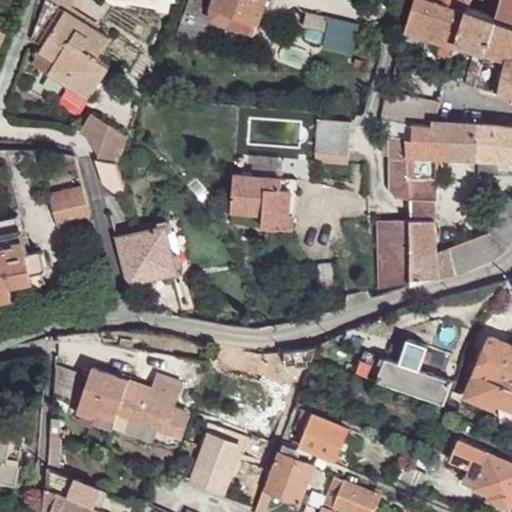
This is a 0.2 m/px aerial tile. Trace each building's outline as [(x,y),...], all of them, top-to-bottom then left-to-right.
[(217,0),(214,9),(233,16),(257,25),(266,0),(217,0)] [(434,0),(433,0),(417,0),(405,42),(451,57),(456,42),(465,13),(436,1),(434,0)] [(468,0),(436,0),(436,1),(465,13),(467,8),(468,0)] [(501,0),(468,0),(467,8),(495,21),(501,0)] [(511,0),(501,0),(495,21),(511,27),(511,0)] [(495,21),(467,8),(465,13),(456,42),(485,53),(495,21)] [(233,16),(214,9),(214,20),(227,25),(233,16)] [(109,40),(67,13),(41,49),(58,60),(48,79),(89,104),(109,70),(97,61),(109,40)] [(211,22),(188,14),(188,17),(179,39),(202,48),(211,25),(211,22)] [(257,25),(233,16),(227,25),(253,35),(257,25)] [(328,17),(321,47),(351,55),(359,24),(328,17)] [(511,27),(495,21),(485,53),(506,62),(498,93),(511,100),(511,96),(511,27)] [(482,65),(458,57),(453,78),(475,86),(482,65)] [(439,102),(390,91),(383,118),(394,120),(396,106),(403,107),(404,122),(413,123),(434,122),(439,102)] [(77,138),(117,163),(132,140),(92,114),(77,138)] [(357,124),(327,121),(322,155),(353,159),(357,124)] [(434,122),(413,123),(412,135),(406,135),(408,156),(434,157),(434,122)] [(481,123),(434,122),(434,157),(436,157),(478,160),(481,123)] [(511,127),(481,123),(478,160),(511,161),(511,127)] [(434,157),(408,156),(408,180),(436,182),(436,157),(434,157)] [(125,184),(117,164),(92,159),(100,183),(120,187),(125,184)] [(436,182),(408,180),(409,199),(435,200),(436,190),(436,182)] [(286,188),(235,181),(232,218),(263,222),(261,235),(290,239),(292,224),(288,224),(291,199),(284,197),(286,188)] [(445,181),(436,182),(436,190),(443,189),(445,181)] [(299,189),(286,188),(284,197),(291,199),(288,224),(292,224),(297,225),(299,189)] [(85,189),(56,196),(63,227),(92,219),(85,189)] [(435,200),(409,199),(410,204),(410,221),(435,222),(435,200)] [(511,242),(511,202),(511,201),(487,231),(491,237),(503,255),(511,242)] [(0,299),(14,297),(10,283),(34,278),(34,275),(47,272),(42,248),(28,252),(19,217),(0,221),(0,299)] [(435,222),(410,221),(410,224),(410,225),(412,252),(413,286),(451,277),(452,252),(437,257),(435,222)] [(381,225),(383,297),(413,286),(412,252),(410,225),(410,224),(381,225)] [(178,272),(167,226),(118,240),(131,286),(178,272)] [(503,255),(491,237),(452,252),(451,277),(467,273),(503,255)] [(511,346),(490,338),(467,397),(497,409),(501,403),(511,407),(511,346)] [(316,347),(282,351),(285,367),(304,366),(303,362),(312,362),(316,347)] [(398,375),(383,369),(377,384),(443,410),(449,395),(417,382),(426,359),(406,352),(398,375)] [(131,379),(96,366),(80,410),(99,417),(102,408),(120,414),(131,379)] [(155,390),(131,379),(120,414),(181,439),(189,417),(172,409),(181,384),(161,376),(155,390)] [(351,428),(314,415),(304,446),(339,459),(351,428)] [(26,432),(0,427),(0,482),(15,486),(26,432)] [(241,447),(211,435),(194,481),(224,492),(241,447)] [(301,452),(284,444),(267,487),(299,499),(307,482),(317,486),(323,471),(298,460),(301,452)] [(511,463),(493,455),(474,446),(466,465),(485,473),(479,488),(496,497),(495,501),(511,508),(511,463)] [(426,473),(403,463),(396,479),(419,489),(426,473)] [(88,485),(49,469),(45,511),(104,511),(105,511),(82,501),(88,485)] [(371,511),(378,495),(334,477),(325,501),(351,511),(371,511)]
